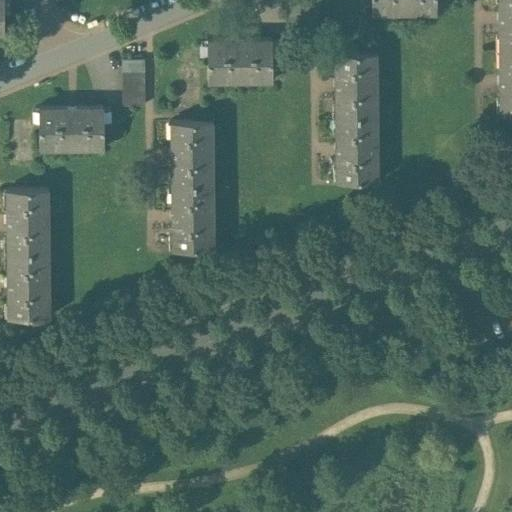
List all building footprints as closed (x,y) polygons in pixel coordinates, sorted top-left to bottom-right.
[(436,0),(371,0),(372,11),(436,12),(436,0)] [(511,0),(500,0),(501,0),(499,0),(499,34),(502,34),(502,64),(499,64),(500,98),(502,98),(503,113),(511,112),(511,0)] [(272,37),(207,38),(208,79),(273,78),(272,37)] [(376,52),(337,52),(337,68),(334,68),(335,101),(337,101),(337,131),(335,131),(335,165),(337,165),(338,180),(377,180),(376,52)] [(118,57),(118,105),(147,105),(147,57),(118,57)] [(104,105),(39,105),(39,146),(104,146),(104,105)] [(214,248),(212,119),(173,120),(174,135),(171,135),(171,169),(174,169),(175,200),(172,200),(172,233),(175,233),(175,249),(214,248)] [(49,187),(9,187),(9,203),(7,203),(7,237),(10,237),(9,267),(7,267),(7,300),(10,300),(10,315),(49,315),(49,187)]
